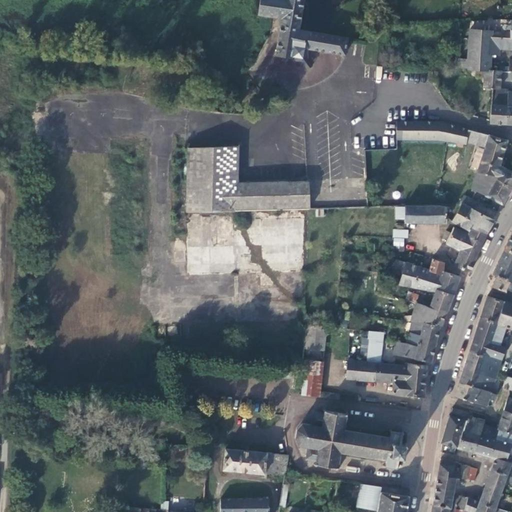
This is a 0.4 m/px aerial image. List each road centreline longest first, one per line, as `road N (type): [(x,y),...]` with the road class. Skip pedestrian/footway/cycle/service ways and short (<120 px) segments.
road 1 (secondary): [(419,511),(452,346),(511,211)]
road 2 (residential): [(511,131),(397,96),(370,122)]
